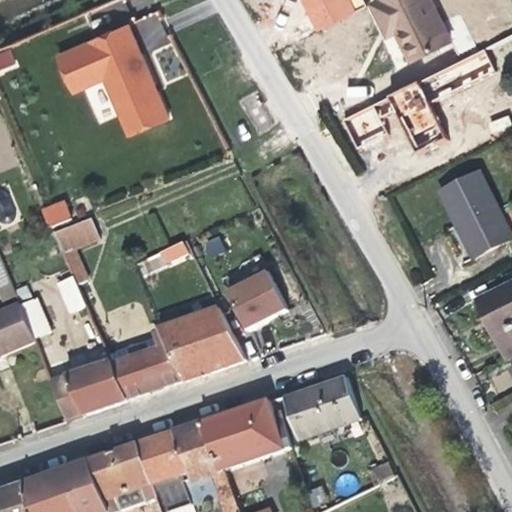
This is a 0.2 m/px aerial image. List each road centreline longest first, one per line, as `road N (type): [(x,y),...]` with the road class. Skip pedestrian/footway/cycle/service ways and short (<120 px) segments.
road 1 (residential): [(0,470),(414,323)]
road 2 (residential): [(222,0),(414,323)]
road 3 (unknown): [(344,202),(473,135),(485,98),(455,44)]
road 4 (residential): [(414,323),(511,507)]
